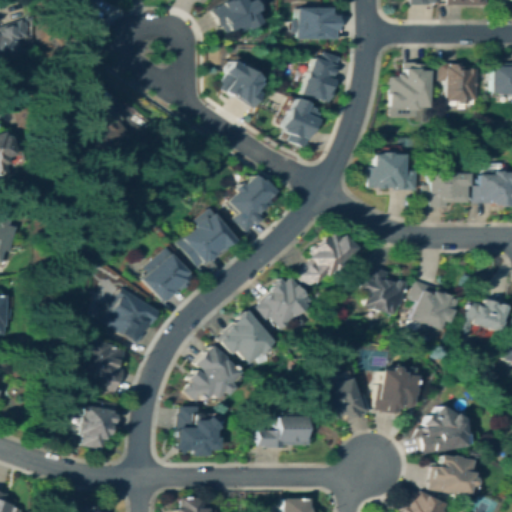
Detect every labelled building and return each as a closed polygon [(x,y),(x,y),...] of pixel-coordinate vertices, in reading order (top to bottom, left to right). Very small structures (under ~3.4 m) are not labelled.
[(97,0),(90,13),(75,4),(77,0),(97,0)] [(207,10),(222,0),(244,0),(257,21),(226,41),(207,10)] [(291,7),(328,7),(328,13),(334,13),(335,37),(291,38),(291,7)] [(0,56),(0,24),(17,18),(22,34),(13,38),(18,50),(0,56)] [(335,56),(333,64),(334,64),(329,79),(332,80),(326,100),(300,92),(312,57),(318,59),(320,52),(335,56)] [(230,59),(240,65),(240,64),(258,76),(256,79),(258,81),(253,88),(260,93),(251,106),(225,88),(224,90),(217,86),(221,80),(219,79),(225,70),(223,70),(230,59)] [(423,62),(424,106),(425,106),(425,120),(413,120),(413,116),(388,116),(388,107),(386,107),(386,76),(395,76),(395,73),(399,73),(399,62),(423,62)] [(471,67),(471,99),(462,99),(462,102),(452,102),(452,100),(440,100),(440,80),(433,80),(433,62),(457,62),(457,67),(471,67)] [(511,62),(511,91),(510,91),(510,93),(495,93),(495,92),(487,92),(487,62),(511,62)] [(126,137),(110,151),(95,132),(98,129),(76,103),(89,93),(126,137)] [(316,112),(301,146),(286,139),(289,132),(282,129),(283,127),(280,125),(295,96),(307,102),(306,104),(313,107),(312,110),(316,112)] [(0,134),(1,134),(5,135),(11,153),(2,156),(10,178),(0,181),(0,134)] [(386,151),(386,153),(398,153),(398,169),(409,169),(409,189),(386,189),(386,187),(381,187),(381,188),(370,187),(362,187),(362,166),(367,166),(367,153),(375,153),(375,151),(386,151)] [(460,172),(460,183),(459,201),(440,201),(440,206),(424,206),(423,201),(415,201),(415,184),(422,184),(422,169),(438,169),(438,172),(460,172)] [(504,171),(504,182),(511,182),(511,205),(487,204),(487,202),(466,202),(466,185),(471,185),(471,173),(485,173),(485,172),(487,169),(493,169),(494,171),(504,171)] [(251,175),(258,182),(260,179),(271,190),(263,197),(266,200),(255,211),(258,214),(244,229),(232,217),(238,212),(225,200),(251,175)] [(222,245),(201,264),(199,261),(195,264),(173,240),(189,226),(185,221),(200,208),(227,238),(220,244),(222,245)] [(0,217),(5,218),(4,224),(9,226),(3,250),(0,249),(0,217)] [(328,231),(333,237),(336,234),(349,246),(337,258),(342,262),(329,275),(326,271),(322,275),(320,273),(311,282),(309,281),(304,286),(291,274),(306,260),(304,257),(307,254),(304,251),(310,245),(309,244),(318,235),(321,238),(328,231)] [(184,281),(176,288),(175,286),(160,301),(137,277),(144,271),(140,266),(160,248),(185,274),(181,278),(184,281)] [(367,266),(382,271),(380,278),(387,281),(387,282),(388,283),(389,279),(392,280),(392,278),(400,281),(399,282),(401,283),(397,294),(399,295),(396,304),(394,304),(390,314),(383,311),(382,313),(359,305),(363,293),(350,288),(357,267),(365,270),(367,266)] [(286,276),(306,300),(302,304),(303,305),(291,315),(292,316),(279,328),(268,316),(263,320),(251,307),(257,302),(255,301),(266,291),(265,289),(271,285),(269,283),(276,278),(280,282),(286,276)] [(431,291),(434,292),(434,291),(443,294),(442,296),(450,299),(442,322),(437,320),(434,329),(426,326),(425,329),(422,331),(418,329),(416,326),(417,323),(404,319),(411,299),(404,297),(410,279),(432,287),(431,291)] [(150,311),(132,343),(96,320),(114,288),(150,311)] [(479,297),(500,304),(495,320),(496,320),(493,331),(455,319),(461,299),(477,304),(479,297)] [(263,344),(264,346),(257,353),(256,352),(243,363),(231,349),(229,350),(226,346),(223,349),(215,340),(216,338),(222,333),(220,332),(222,331),(221,330),(228,323),(227,322),(230,319),(229,318),(240,308),(268,340),(263,344)] [(511,362),(503,360),(504,358),(498,357),(507,317),(511,318),(511,362)] [(103,346),(118,350),(113,367),(119,368),(113,387),(111,387),(109,395),(85,388),(88,381),(73,376),(77,361),(71,359),(74,347),(77,347),(80,336),(104,344),(103,346)] [(234,371),(225,382),(230,386),(223,394),(218,391),(213,398),(207,393),(201,400),(197,397),(194,401),(180,390),(187,381),(183,378),(191,368),(196,372),(198,370),(190,363),(206,344),(221,357),(220,359),(234,371)] [(394,369),(394,371),(398,372),(398,373),(410,375),(407,404),(404,407),(400,406),(398,403),(398,400),(394,400),(393,413),(377,411),(377,409),(369,408),(371,394),(373,395),(376,369),(384,370),(385,367),(388,365),(391,366),(394,369)] [(345,377),(353,396),(358,394),(364,410),(345,417),(344,415),(341,416),(339,412),(336,413),(338,415),(326,420),(323,410),(321,411),(317,401),(319,401),(315,390),(323,387),(321,383),(331,379),(332,382),(345,377)] [(112,403),(108,427),(105,427),(103,434),(101,434),(99,439),(97,449),(76,445),(78,435),(73,434),(74,425),(73,425),(75,415),(76,415),(78,404),(92,407),(93,399),(112,403)] [(435,404),(457,419),(456,420),(459,434),(460,446),(419,453),(415,434),(418,433),(418,427),(419,426),(416,424),(424,412),(428,415),(435,404)] [(194,405),(194,419),(207,419),(213,425),(213,436),(214,449),(204,449),(204,455),(186,455),(186,450),(181,449),(176,454),(168,445),(172,441),(172,426),(173,426),(174,412),(175,412),(175,405),(194,405)] [(299,416),(299,428),(304,428),(303,444),(278,444),(278,446),(261,446),(261,445),(253,445),(253,429),(270,429),(270,416),(299,416)] [(468,460),(465,477),(468,477),(470,479),(469,484),(467,486),(463,486),(462,494),(448,492),(448,493),(424,489),(429,466),(435,467),(437,454),(468,460)] [(414,489),(440,502),(437,509),(438,511),(396,511),(401,504),(404,505),(408,498),(409,499),(414,489)] [(17,509),(15,511),(0,511),(0,492),(2,493),(0,499),(8,502),(6,505),(17,509)] [(196,497),(197,507),(202,507),(201,511),(170,511),(170,507),(175,507),(175,497),(196,497)] [(304,511),(276,511),(276,497),(303,497),(303,506),(304,511)]
